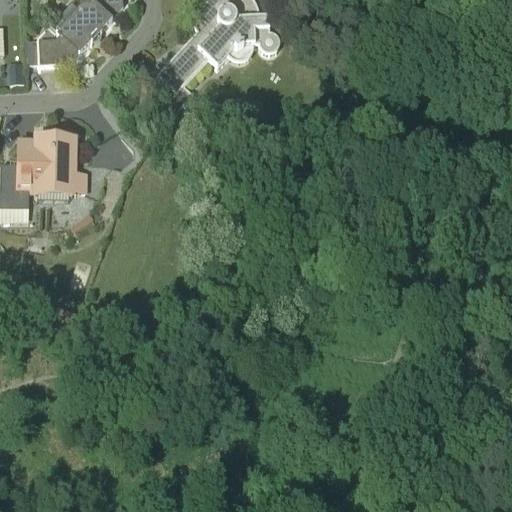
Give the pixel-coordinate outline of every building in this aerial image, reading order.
[(122,12),(121,0),(97,0),(97,2),(92,8),(87,3),(55,39),(51,35),(36,50),(38,74),(65,73),(77,60),(78,61),(90,48),(91,49),(101,39),(100,38),(111,26),(110,25),(122,12)] [(259,24),(258,20),(257,15),(254,8),(249,2),(246,0),(205,0),(201,3),(196,11),(193,18),(193,25),(193,33),(196,39),(198,43),(201,46),(205,48),(198,57),(207,66),(216,74),(232,58),(234,59),(236,60),(240,60),(242,58),(244,56),(244,52),(257,51),(258,54),(261,58),(264,60),(268,60),(272,59),(276,57),(278,54),(278,50),(277,45),(275,42),(273,40),(268,39),(268,24),(259,24)] [(9,70),(10,80),(21,79),(21,69),(9,70)] [(169,80),(162,88),(145,106),(168,127),(192,101),(183,92),(169,80)] [(232,137),(229,124),(228,119),(225,115),(221,112),(217,110),(211,110),(205,111),(201,115),(189,127),(218,155),(251,149),(248,134),(232,137)] [(0,215),(29,216),(29,197),(34,197),(34,201),(71,201),(71,198),(85,198),(85,180),(71,179),(72,168),(73,168),(74,145),(35,144),(35,150),(18,149),(17,173),(1,173),(1,197),(0,197),(0,215)] [(90,222),(70,235),(77,245),(97,232),(90,222)] [(57,331),(62,315),(48,310),(44,327),(57,331)]
